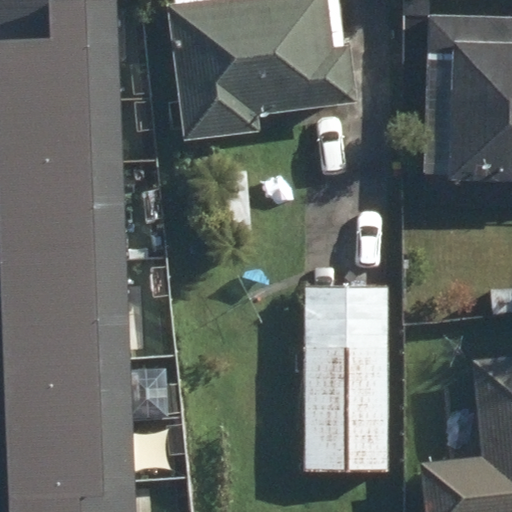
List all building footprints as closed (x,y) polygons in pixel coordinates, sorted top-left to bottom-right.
[(0,0),(0,511),(135,511),(119,0),(0,0)] [(167,6),(184,142),(260,133),(258,118),(358,106),(351,48),(344,49),(338,0),(175,0),(177,7),(167,6)] [(450,180),(511,181),(511,20),(429,18),(430,2),(406,2),(405,33),(430,33),(425,175),(450,175),(450,180)] [(219,177),(224,244),(250,242),(245,176),(219,177)] [(306,290),(307,472),(388,472),(387,288),(306,290)] [(511,291),(492,293),(493,315),(511,314),(511,291)] [(422,468),(426,511),(511,511),(511,361),(474,365),(484,462),(422,468)] [(359,489),(377,497),(383,484),(365,474),(359,489)]
